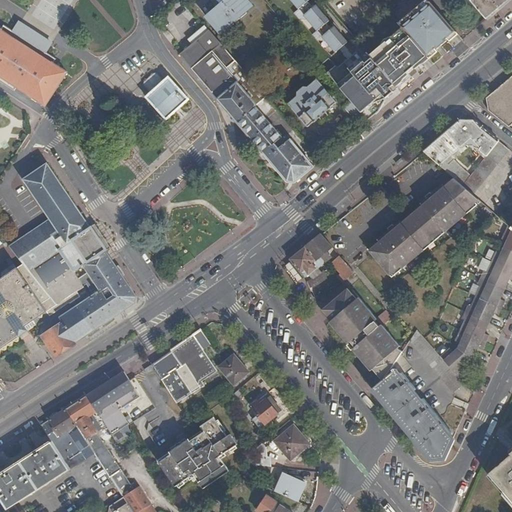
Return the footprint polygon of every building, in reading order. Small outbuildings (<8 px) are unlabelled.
[(220,33),(252,5),(248,0),(225,0),(206,16),(220,33)] [(289,0),(297,9),(293,13),(297,18),(305,19),(315,31),(311,35),(315,41),(324,40),(334,52),(345,42),(332,26),(329,29),(324,23),(327,21),(314,5),(311,7),(306,1),(307,0),(289,0)] [(470,0),(487,19),(509,0),(470,0)] [(455,32),(430,2),(401,26),(403,27),(427,56),(455,32)] [(0,77),(44,106),(66,73),(51,63),(54,59),(41,50),(36,46),(36,45),(23,37),(23,38),(4,26),(1,29),(0,28),(0,77)] [(189,38),(193,43),(179,54),(236,121),(254,105),(265,96),(208,30),(204,26),(189,38)] [(427,56),(403,27),(370,56),(371,57),(383,71),(384,71),(391,79),(395,84),(427,56)] [(398,88),(395,84),(391,79),(384,71),(383,71),(371,57),(365,62),(354,52),(336,68),(334,66),(327,72),(348,97),(350,99),(365,117),(368,120),(379,111),(385,97),(398,88)] [(149,92),(145,96),(164,119),(188,98),(168,76),(163,80),(156,73),(153,72),(143,80),(143,84),(149,92)] [(511,74),(502,83),(486,96),(487,108),(507,125),(511,120),(511,74)] [(296,92),(296,96),(288,103),(307,126),(312,122),(313,122),(319,117),(321,120),(328,115),(325,111),(336,101),(317,78),(308,85),(303,85),(296,92)] [(269,101),(265,96),(254,105),(258,110),(269,101)] [(356,121),(358,123),(365,117),(350,99),(348,97),(344,101),(346,103),(344,105),(346,108),(343,110),(348,115),(349,113),(352,116),(349,118),(354,123),(356,121)] [(244,131),(285,178),(296,180),(313,166),(289,138),(279,147),(270,137),(276,131),(258,110),(254,105),(236,121),(244,131)] [(471,119),(458,118),(421,151),(436,163),(458,145),(461,147),(465,143),(466,144),(472,139),(479,145),(477,147),(486,154),(498,140),(471,119)] [(498,140),(486,154),(469,175),(460,185),(472,195),(509,149),(498,140)] [(24,179),(51,220),(10,247),(15,254),(57,305),(84,286),(74,270),(81,266),(83,268),(85,267),(99,287),(97,289),(98,291),(70,311),(86,335),(136,302),(137,299),(106,250),(106,249),(93,228),(92,229),(49,164),(49,163),(24,179)] [(469,175),(459,166),(450,175),(450,176),(460,185),(469,175)] [(376,240),(365,250),(387,275),(398,266),(399,267),(422,249),(420,247),(441,229),(442,231),(464,212),(463,210),(476,199),(472,195),(460,185),(450,176),(441,184),(440,183),(418,201),(419,203),(398,221),(397,219),(375,238),(376,240)] [(478,201),(476,199),(463,210),(464,212),(478,201)] [(453,353),(449,349),(440,357),(461,381),(468,375),(463,370),(471,362),(472,357),(474,359),(479,347),(484,349),(489,336),(485,334),(495,313),(499,315),(505,301),(501,299),(510,279),(511,279),(511,229),(511,230),(508,226),(507,226),(501,240),(505,242),(499,254),(496,252),(486,272),(484,271),(477,285),(479,286),(471,305),(468,304),(462,319),(464,320),(454,341),(459,344),(457,348),(453,353)] [(442,231),(441,229),(420,247),(422,249),(442,231)] [(321,234),(290,258),(290,259),(303,277),(304,278),(331,256),(327,251),(332,247),(324,238),(321,234)] [(335,267),(336,267),(346,278),(354,271),(338,254),(330,261),(335,267)] [(290,259),(281,267),(294,284),(303,277),(290,259)] [(0,353),(62,312),(25,266),(18,271),(4,280),(0,283),(0,353)] [(4,274),(2,278),(4,280),(18,271),(14,266),(4,274)] [(399,267),(398,266),(387,275),(389,277),(399,267)] [(319,271),(313,277),(311,279),(315,286),(319,283),(328,276),(319,271)] [(311,279),(306,282),(309,289),(315,286),(311,279)] [(371,373),(374,371),(383,382),(384,381),(391,372),(401,356),(379,331),(383,327),(382,326),(380,328),(375,322),(377,320),(359,299),(356,301),(347,290),(322,312),(332,322),(330,324),(348,346),(350,344),(355,349),(353,351),(371,373)] [(52,321),(39,330),(57,356),(77,343),(77,342),(83,338),(75,328),(72,330),(63,318),(54,324),(52,321)] [(383,327),(379,331),(401,356),(401,355),(403,353),(399,349),(401,348),(383,327)] [(202,328),(194,334),(204,349),(212,344),(202,328)] [(411,341),(453,393),(454,392),(464,384),(461,381),(440,357),(417,332),(413,337),(411,341)] [(194,334),(151,364),(154,369),(180,408),(208,390),(204,384),(220,374),(204,349),(194,334)] [(234,384),(249,372),(235,354),(220,365),(234,384)] [(432,459),(444,457),(454,437),(444,425),(445,424),(444,423),(443,424),(431,409),(432,408),(431,406),(429,407),(416,391),(417,390),(415,388),(414,389),(402,374),(411,367),(401,355),(401,356),(391,372),(384,381),(376,392),(387,405),(413,436),(432,459)] [(145,368),(148,373),(154,369),(151,364),(145,368)] [(124,372),(105,385),(86,397),(96,412),(112,435),(116,440),(130,431),(111,403),(115,400),(121,409),(139,397),(124,372)] [(269,396),(259,404),(257,401),(251,406),(265,423),(281,410),(269,396)] [(77,424),(80,429),(90,445),(94,451),(96,453),(117,484),(123,480),(119,472),(120,471),(96,433),(98,431),(89,417),(96,412),(86,397),(67,409),(77,424)] [(77,424),(67,409),(41,426),(47,435),(52,432),(57,429),(61,434),(77,424)] [(204,429),(201,431),(176,447),(175,444),(156,456),(172,483),(191,471),(194,469),(199,477),(196,479),(201,486),(228,469),(223,462),(221,464),(215,456),(218,454),(237,442),(231,432),(226,435),(213,416),(200,424),(204,429)] [(275,441),(290,460),(307,446),(298,435),(301,433),(294,425),(275,441)] [(71,435),(81,451),(82,450),(90,445),(80,429),(71,435)] [(201,431),(199,429),(175,444),(176,447),(201,431)] [(52,432),(47,435),(51,442),(56,439),(52,432)] [(301,433),(298,435),(307,446),(310,444),(301,433)] [(52,442),(57,449),(61,446),(56,439),(51,442),(52,442)] [(265,440),(256,447),(259,464),(259,465),(271,466),(270,456),(267,456),(265,440)] [(57,449),(52,442),(0,477),(0,499),(7,510),(15,505),(41,488),(70,469),(57,449)] [(90,445),(82,450),(86,456),(94,451),(90,445)] [(511,454),(511,455),(491,473),(511,500),(511,453),(511,454)] [(293,478),(284,474),(275,491),(296,501),(305,483),(303,483),(304,481),(295,476),(293,478)] [(121,491),(125,497),(135,511),(156,511),(140,488),(132,493),(128,486),(121,491)] [(135,511),(125,497),(115,504),(112,505),(110,511),(135,511)] [(289,511),(276,503),(270,511),(289,511)]
